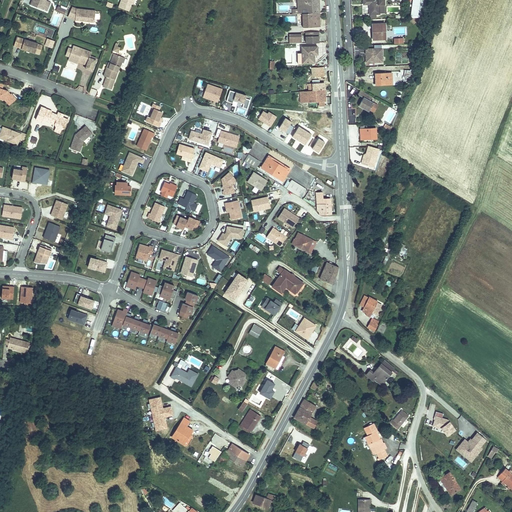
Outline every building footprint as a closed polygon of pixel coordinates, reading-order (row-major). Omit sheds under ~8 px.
[(37,0),(36,5),(49,11),(53,1),(49,0),(37,0)] [(133,0),(121,0),(120,5),(130,9),(133,1),(133,0)] [(323,8),(322,0),(299,0),(299,4),(294,4),(294,9),(299,8),(306,8),(323,8)] [(384,0),(364,0),(364,2),(369,2),(369,11),(378,11),(378,2),(385,2),(384,0)] [(414,0),(414,15),(430,15),(429,0),(414,0)] [(70,15),(77,18),(79,7),(74,5),(70,15)] [(101,9),(79,7),(77,18),(77,20),(99,23),(101,9)] [(323,8),(306,8),(307,22),(323,22),(323,8)] [(387,22),(375,21),(375,35),(387,35),(387,22)] [(323,38),(323,27),(310,28),(311,39),(323,38)] [(18,34),(15,43),(23,45),(23,46),(36,50),(37,50),(39,41),(39,40),(18,34)] [(301,34),(289,34),(289,43),(302,43),(301,34)] [(47,38),(44,45),(52,48),(55,41),(47,38)] [(321,41),(305,41),(306,48),(302,48),(302,57),(318,56),(318,47),(322,47),(321,41)] [(410,59),(416,59),(421,46),(422,41),(410,42),(410,59)] [(92,52),(93,48),(75,42),(74,45),(71,53),(70,56),(80,60),(80,58),(81,56),(89,59),(89,61),(87,64),(94,67),(95,63),(98,56),(91,54),(92,52)] [(365,48),(365,63),(383,63),(383,48),(365,48)] [(127,53),(116,50),(113,59),(111,64),(109,63),(106,71),(109,72),(105,82),(114,85),(117,75),(116,75),(119,67),(120,67),(122,62),(124,58),(125,58),(127,53)] [(328,61),(315,62),(315,71),(323,70),(323,65),(328,64),(328,61)] [(392,70),(377,71),(377,83),(392,83),(392,70)] [(311,80),(311,86),(328,85),(327,78),(311,80)] [(0,97),(5,99),(11,106),(18,99),(13,93),(12,94),(11,93),(10,94),(8,92),(9,91),(4,89),(5,85),(0,82),(0,87),(1,88),(0,91),(0,97)] [(217,102),(221,90),(206,85),(202,97),(217,102)] [(311,86),(303,86),(303,98),(308,97),(317,97),(317,100),(324,100),(324,96),(328,96),(328,85),(311,86)] [(303,86),(299,86),(299,102),(300,107),(308,107),(308,103),(308,97),(303,98),(303,86)] [(370,108),(375,99),(371,97),(373,93),(362,86),(359,90),(365,94),(360,102),(370,108)] [(246,96),(230,91),(227,102),(233,104),(234,102),(238,103),(238,101),(244,103),(243,108),(247,110),(250,101),(246,99),(246,96)] [(159,118),(162,113),(158,111),(160,107),(153,104),(151,108),(154,109),(150,118),(147,117),(145,122),(158,128),(160,123),(158,122),(159,118)] [(54,112),(43,107),(38,120),(44,123),(45,120),(57,125),(58,128),(64,130),(66,129),(70,120),(65,118),(59,115),(53,113),(54,112)] [(271,127),(277,117),(269,112),(268,115),(263,112),(258,119),(271,127)] [(380,113),(378,118),(386,122),(388,117),(380,113)] [(291,122),(285,118),(278,128),(285,132),(291,122)] [(377,124),(360,125),(360,135),(377,135),(377,124)] [(70,149),(79,152),(82,144),(79,143),(81,138),(83,135),(85,137),(88,135),(88,136),(92,132),(86,125),(82,128),(83,129),(81,131),(80,130),(75,134),(75,135),(70,149)] [(311,134),(298,126),(292,137),(304,145),(311,134)] [(4,139),(17,145),(21,134),(12,130),(11,131),(9,131),(10,129),(3,127),(0,133),(0,135),(5,137),(4,139)] [(146,151),(152,137),(153,138),(155,134),(145,129),(137,147),(146,151)] [(203,135),(192,131),(189,140),(208,145),(212,133),(204,130),(203,135)] [(236,147),(239,136),(221,131),(218,142),(236,147)] [(325,143),(318,138),(312,149),(318,153),(325,143)] [(375,161),(380,148),(370,144),(367,151),(365,156),(363,156),(361,160),(369,163),(371,159),(375,161)] [(179,145),(176,154),(191,159),(194,149),(179,145)] [(203,160),(199,169),(207,172),(210,164),(220,168),(223,160),(206,153),(203,158),(206,159),(205,161),(203,160)] [(137,165),(135,164),(137,162),(142,164),(144,160),(129,154),(124,167),(125,167),(123,172),(132,176),(137,165)] [(249,154),(246,159),(256,166),(259,161),(249,154)] [(260,168),(271,174),(276,166),(272,163),(273,160),(268,157),(260,168)] [(25,181),(27,167),(22,166),(21,169),(13,168),(12,177),(17,178),(18,179),(25,181)] [(276,166),(271,174),(280,181),(288,170),(283,167),(281,169),(276,166)] [(47,183),(49,169),(35,167),(33,182),(37,183),(37,182),(47,183)] [(267,181),(253,172),(247,181),(260,191),(267,181)] [(235,193),(231,177),(222,179),(225,191),(223,191),(224,196),(235,193)] [(290,182),(286,189),(299,197),(304,190),(290,182)] [(115,185),(115,195),(131,196),(131,186),(128,186),(128,183),(116,183),(116,186),(115,185)] [(173,197),(177,187),(170,184),(169,185),(164,183),(160,192),(162,193),(161,196),(167,198),(168,195),(173,197)] [(194,203),(197,195),(188,191),(185,199),(181,198),(178,204),(182,206),(182,205),(195,211),(198,205),(194,203)] [(269,208),(267,196),(251,200),(253,211),(269,208)] [(64,215),(68,203),(56,199),(54,205),(55,205),(53,211),(52,210),(51,214),(58,217),(59,213),(64,215)] [(242,217),(238,200),(225,203),(226,207),(229,207),(230,212),(231,219),(242,217)] [(21,217),(22,206),(4,203),(2,214),(21,217)] [(148,218),(158,223),(165,207),(155,203),(151,214),(150,214),(148,218)] [(329,203),(314,203),(314,208),(315,208),(315,210),(317,210),(317,213),(318,214),(319,214),(329,214),(329,203)] [(119,219),(122,211),(108,206),(105,215),(110,216),(106,227),(116,230),(118,222),(117,221),(118,219),(119,219)] [(292,228),(299,218),(284,208),(277,217),(292,228)] [(197,228),(200,222),(189,217),(188,220),(177,216),(173,224),(177,225),(176,226),(183,230),(185,226),(192,230),(193,227),(197,228)] [(49,222),(43,236),(54,241),(60,226),(49,222)] [(0,237),(12,239),(14,228),(0,225),(0,237)] [(218,241),(226,246),(231,237),(241,239),(242,238),(243,229),(227,226),(226,234),(225,235),(223,233),(218,241)] [(286,237),(272,227),(266,237),(280,246),(286,237)] [(316,243),(299,233),(292,244),(306,252),(309,247),(312,249),(316,243)] [(105,235),(101,250),(111,253),(115,237),(105,235)] [(41,244),(34,261),(45,265),(51,248),(41,244)] [(257,253),(260,249),(250,244),(248,248),(257,253)] [(146,261),(148,253),(151,254),(153,247),(149,246),(149,247),(140,245),(136,258),(146,261)] [(221,271),(230,258),(213,246),(208,254),(217,260),(213,266),(221,271)] [(398,253),(403,255),(406,249),(400,247),(398,253)] [(174,271),(179,255),(162,250),(159,259),(166,261),(165,264),(169,266),(168,269),(174,271)] [(192,277),(198,260),(186,256),(181,273),(192,277)] [(105,272),(107,263),(91,258),(88,267),(105,272)] [(332,284),(335,273),(336,266),(324,261),(319,279),(332,284)] [(141,287),(143,279),(139,278),(140,275),(131,272),(126,286),(133,288),(134,284),(141,287)] [(284,273),(273,288),(282,294),(288,286),(291,288),(289,290),(292,292),(297,295),(303,285),(284,273)] [(244,287),(248,280),(239,274),(232,284),(243,291),(245,288),(244,287)] [(265,276),(261,281),(269,286),(273,281),(265,276)] [(152,295),(157,281),(148,278),(147,280),(143,279),(141,287),(147,289),(146,293),(152,295)] [(166,296),(170,284),(165,282),(164,286),(160,285),(157,292),(161,293),(161,294),(166,296)] [(175,298),(177,291),(174,290),(175,286),(170,284),(166,296),(171,298),(171,297),(175,298)] [(240,295),(243,291),(232,284),(225,294),(234,300),(239,294),(240,295)] [(13,298),(13,286),(9,286),(9,287),(5,287),(6,285),(2,285),(1,297),(13,298)] [(31,301),(32,287),(21,286),(20,301),(31,301)] [(196,303),(198,295),(188,292),(186,299),(187,300),(186,304),(194,307),(195,303),(196,303)] [(81,296),(82,295),(77,293),(74,302),(92,308),(94,300),(81,296)] [(379,297),(370,293),(364,307),(368,309),(366,311),(371,313),(379,297)] [(266,309),(271,301),(268,299),(263,307),(266,309)] [(275,315),(283,304),(277,299),(274,303),(271,301),(266,309),(275,315)] [(191,314),(194,307),(186,304),(184,303),(181,311),(180,315),(188,318),(189,314),(191,314)] [(87,315),(80,312),(79,314),(78,313),(78,312),(72,309),(68,319),(84,324),(87,315)] [(127,313),(128,310),(124,309),(123,312),(118,310),(113,324),(118,325),(117,327),(122,328),(127,313)] [(131,327),(134,320),(130,318),(132,315),(127,313),(122,328),(127,330),(128,326),(131,327)] [(140,330),(143,323),(139,321),(140,318),(136,316),(134,320),(131,327),(130,331),(135,333),(136,329),(140,330)] [(388,320),(381,316),(377,325),(384,328),(388,320)] [(308,339),(317,326),(305,318),(296,332),(308,339)] [(148,333),(151,326),(147,324),(148,321),(144,319),(143,323),(140,330),(138,334),(143,336),(145,332),(148,333)] [(160,335),(162,328),(158,326),(160,323),(155,321),(150,336),(154,338),(156,334),(160,335)] [(168,338),(171,331),(167,329),(168,326),(164,324),(162,328),(160,335),(158,339),(163,341),(164,337),(168,338)] [(255,324),(250,334),(258,339),(264,329),(255,324)] [(176,343),(179,334),(175,332),(176,329),(172,328),(171,331),(168,338),(167,342),(172,344),(172,342),(176,343)] [(29,342),(11,337),(8,345),(12,346),(12,347),(26,352),(27,349),(28,344),(29,342)] [(361,341),(359,346),(367,349),(369,344),(361,341)] [(274,348),(267,360),(278,366),(285,354),(274,348)] [(278,366),(267,360),(264,364),(269,366),(274,370),(275,370),(278,366)] [(384,363),(380,367),(386,372),(391,375),(392,373),(394,371),(384,363)] [(386,372),(380,367),(374,375),(370,372),(366,376),(376,384),(378,382),(383,385),(388,379),(384,376),(386,372)] [(186,375),(176,368),(170,378),(174,380),(175,379),(190,387),(197,376),(188,371),(186,375)] [(245,381),(244,381),(243,376),(244,375),(238,371),(238,372),(233,373),(232,372),(228,378),(229,379),(230,384),(229,384),(235,388),(236,388),(240,387),(241,387),(245,381)] [(212,375),(209,381),(216,384),(219,379),(212,375)] [(325,382),(316,377),(310,389),(318,394),(325,382)] [(318,402),(306,394),(296,413),(316,424),(319,419),(311,414),(318,402)] [(224,396),(221,400),(229,405),(231,401),(224,396)] [(161,397),(148,399),(154,431),(167,429),(165,417),(173,416),(172,406),(162,408),(161,397)] [(244,402),(239,410),(242,412),(247,404),(244,402)] [(326,409),(332,415),(334,412),(327,407),(326,409)] [(251,409),(240,426),(244,429),(247,431),(250,433),(261,415),(251,409)] [(409,415),(403,410),(392,423),(398,428),(409,415)] [(433,429),(442,431),(448,438),(456,432),(448,422),(442,420),(443,416),(435,414),(434,419),(436,419),(433,429)] [(190,436),(193,430),(187,426),(190,422),(185,418),(172,437),(183,444),(189,435),(190,436)] [(376,430),(366,435),(370,442),(367,443),(371,452),(374,450),(376,455),(379,454),(381,458),(389,455),(387,450),(386,450),(383,445),(381,446),(377,439),(380,438),(376,430)] [(478,433),(473,440),(473,441),(481,447),(487,440),(478,433)] [(186,446),(192,437),(190,436),(189,435),(183,444),(186,446)] [(313,440),(310,445),(317,450),(323,440),(319,437),(316,442),(313,440)] [(481,447),(473,441),(471,445),(469,443),(465,441),(458,451),(467,458),(470,454),(476,458),(481,452),(479,451),(481,447)] [(299,444),(292,457),(300,461),(307,448),(299,444)] [(248,456),(232,446),(229,450),(228,452),(224,450),(221,456),(224,458),(229,461),(241,468),(248,456)] [(209,453),(216,457),(219,451),(212,448),(209,453)] [(470,454),(467,458),(473,462),(476,458),(470,454)] [(222,456),(218,461),(224,465),(227,460),(222,456)] [(511,468),(510,467),(502,478),(505,481),(506,479),(511,483),(510,484),(511,485),(511,468)] [(239,473),(235,471),(231,477),(235,479),(233,483),(236,485),(239,481),(241,482),(244,476),(239,473)] [(448,473),(439,479),(450,496),(459,489),(448,473)] [(265,500),(255,496),(252,504),(265,509),(268,501),(276,504),(277,500),(267,496),(265,500)] [(372,497),(360,496),(359,511),(369,511),(370,504),(372,504),(372,497)] [(472,500),(467,511),(470,511),(473,511),(478,502),(472,500)]
